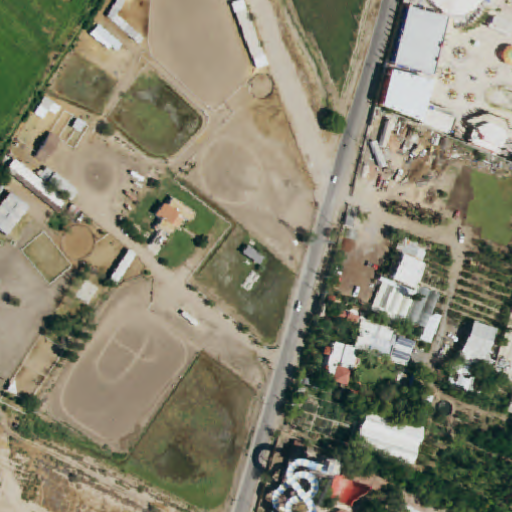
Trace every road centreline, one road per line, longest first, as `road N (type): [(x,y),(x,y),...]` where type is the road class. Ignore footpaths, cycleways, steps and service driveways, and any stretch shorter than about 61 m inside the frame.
road 1 (residential): [(240,511),(333,193)]
road 2 (residential): [(333,193),(260,0)]
road 3 (residential): [(387,0),(333,193)]
